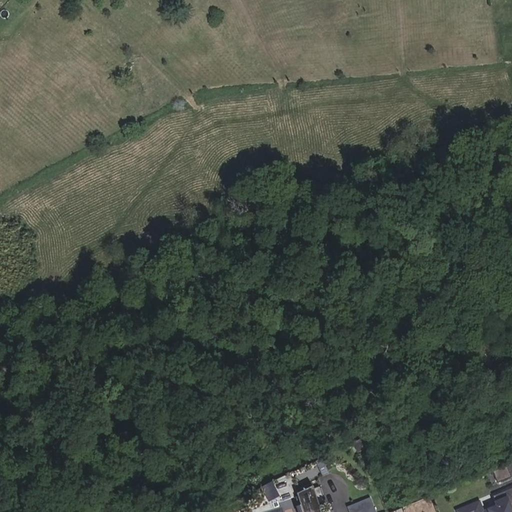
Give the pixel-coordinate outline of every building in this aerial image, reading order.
[(506,465),(492,471),(497,483),(511,477),(506,465)] [(266,499),(290,494),(287,479),(263,484),(266,499)] [(315,486),(299,493),(304,511),(323,511),(321,505),(327,503),(322,486),(316,488),(315,486)] [(457,511),(511,511),(511,487),(492,496),(497,506),(483,511),(478,502),(457,511)] [(374,511),(370,500),(347,509),(348,511),(374,511)]
